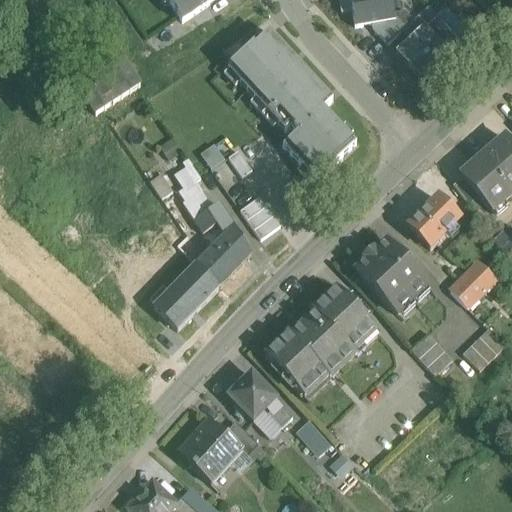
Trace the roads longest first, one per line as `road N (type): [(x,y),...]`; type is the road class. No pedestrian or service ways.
road 1 (tertiary): [(71,511),(265,295),(418,150)]
road 2 (unknown): [(177,393),(0,237)]
road 3 (residential): [(286,0),(313,40),(418,150)]
road 4 (tertiary): [(418,150),(511,59)]
